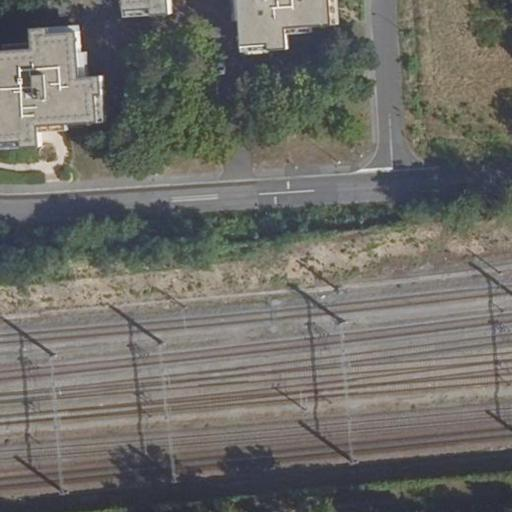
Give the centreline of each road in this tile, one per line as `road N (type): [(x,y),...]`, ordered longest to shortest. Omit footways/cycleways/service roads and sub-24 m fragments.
road 1 (residential): [(0,208),(393,186)]
road 2 (residential): [(393,186),(384,0)]
